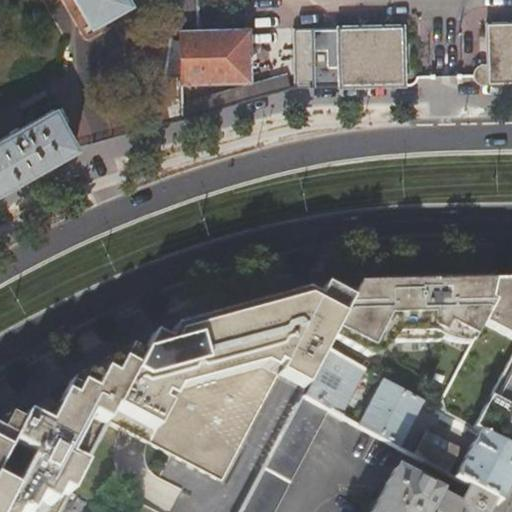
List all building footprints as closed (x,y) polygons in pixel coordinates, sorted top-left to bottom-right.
[(73,0),(89,27),(128,5),(125,0),(73,0)] [(171,0),(167,31),(179,31),(179,39),(166,38),(154,127),(182,119),(181,105),(187,104),(187,90),(181,91),(180,82),(247,81),(246,30),(197,31),(197,0),(171,0)] [(511,23),(485,24),(487,84),(511,82),(511,23)] [(310,29),(311,88),(403,86),(402,25),(310,29)] [(270,90),(287,86),(284,75),(248,84),(255,111),(274,106),(270,90)] [(0,191),(75,150),(61,125),(68,122),(60,108),(54,112),(53,110),(0,139),(0,191)] [(511,282),(507,283),(491,283),(491,305),(493,306),(511,317),(511,282)] [(428,285),(358,287),(325,354),(362,374),(380,383),(420,405),(435,413),(461,365),(493,306),(491,305),(491,283),(428,285)] [(318,301),(277,379),(304,393),(325,354),(358,287),(325,288),(318,301)] [(277,379),(318,301),(305,293),(254,307),(173,329),(167,342),(153,335),(151,336),(104,426),(105,427),(221,485),(277,379)] [(461,365),(511,396),(511,317),(493,306),(461,365)] [(104,426),(151,336),(50,393),(0,421),(0,511),(60,511),(105,427),(104,426)] [(362,374),(325,354),(304,393),(301,399),(327,412),(338,418),(362,374)] [(511,396),(461,365),(435,413),(511,453),(511,396)] [(396,449),(420,405),(380,383),(356,428),(396,449)] [(274,511),(327,412),(301,399),(301,398),(240,511),(274,511)] [(411,458),(445,476),(458,452),(424,434),(411,458)] [(459,484),(492,501),(499,504),(511,479),(511,453),(476,435),(452,480),(459,484)] [(486,511),(492,501),(459,484),(449,502),(392,470),(369,511),(486,511)]
